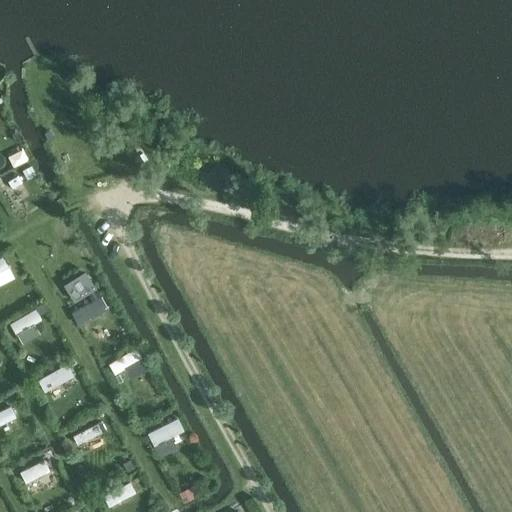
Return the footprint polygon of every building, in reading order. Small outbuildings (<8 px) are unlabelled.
[(32,166),(23,170),(28,179),(37,175),(32,166)] [(10,181),(0,187),(0,191),(16,217),(28,210),(10,181)] [(86,271),(64,285),(75,302),(97,288),(86,271)] [(17,331),(44,321),(38,305),(11,315),(17,331)] [(40,378),(48,392),(77,375),(69,362),(40,378)] [(12,405),(0,412),(0,427),(19,417),(12,405)] [(179,447),(174,436),(186,430),(180,416),(149,431),(160,456),(179,447)] [(80,441),(104,431),(101,424),(77,433),(80,441)] [(27,482),(53,471),(47,458),(22,470),(27,482)] [(131,459),(123,463),(128,471),(136,467),(131,459)] [(132,479),(105,491),(111,505),(138,492),(132,479)] [(191,487),(180,493),(185,503),(196,497),(191,487)] [(84,511),(81,503),(73,507),(75,511),(84,511)]
